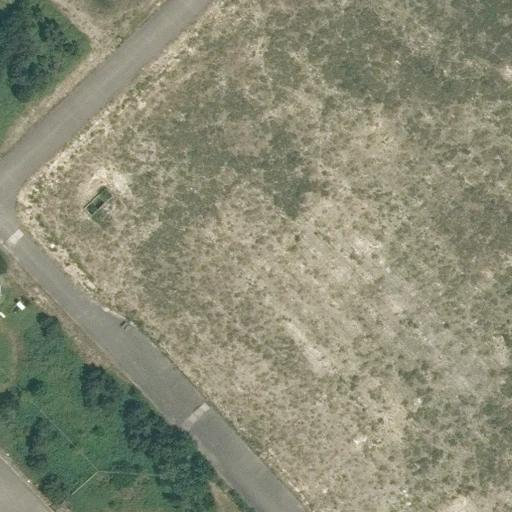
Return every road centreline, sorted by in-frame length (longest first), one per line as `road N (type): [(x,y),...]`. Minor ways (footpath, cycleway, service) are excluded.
road 1 (unknown): [(0,222),(275,511)]
road 2 (unknown): [(177,0),(0,172)]
